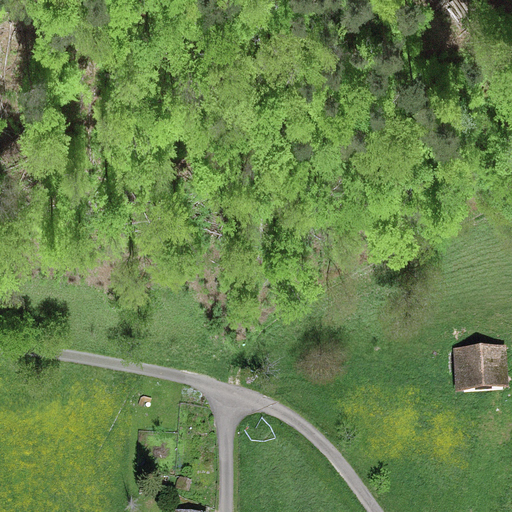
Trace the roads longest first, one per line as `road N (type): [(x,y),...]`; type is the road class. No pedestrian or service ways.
road 1 (residential): [(376,511),(324,445),(262,401),(128,365),(0,346)]
road 2 (track): [(225,511),(217,385)]
